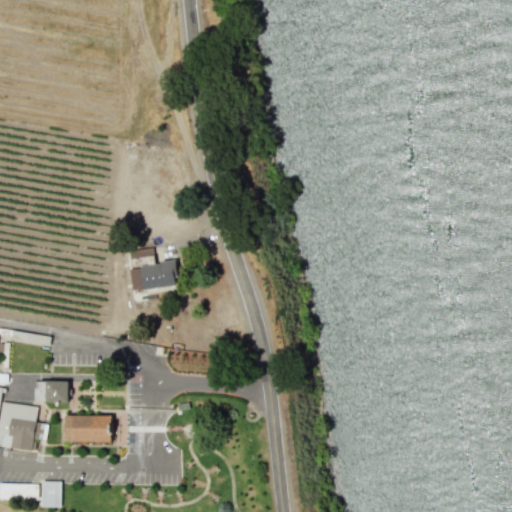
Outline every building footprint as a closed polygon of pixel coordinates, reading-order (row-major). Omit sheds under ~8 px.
[(154,263),(152,247),(128,250),(130,265),(154,263)] [(129,267),(132,290),(176,285),(173,261),(129,267)] [(68,381),(35,380),(35,401),(67,402),(68,381)] [(0,408),(2,398),(37,405),(35,419),(47,422),(44,437),(33,435),(33,439),(35,440),(34,448),(1,442),(3,431),(0,430),(0,408)] [(64,413),(111,413),(111,420),(113,420),(113,431),(112,431),(112,438),(64,439),(64,413)] [(40,506),(60,507),(60,481),(41,480),(40,506)] [(0,497),(38,499),(38,484),(0,482),(0,497)]
